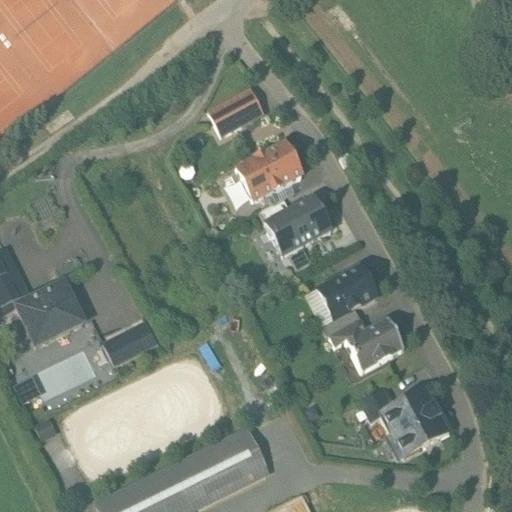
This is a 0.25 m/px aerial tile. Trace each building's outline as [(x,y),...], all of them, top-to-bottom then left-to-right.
[(511,0),(489,0),(493,20),(511,16),(511,0)] [(228,100),(207,112),(220,136),(241,125),(228,100)] [(283,144),(264,155),(264,154),(253,160),(234,171),(252,204),(301,177),(283,144)] [(347,153),(339,157),(344,165),(351,161),(347,153)] [(264,225),(263,225),(281,258),(330,232),(318,210),(316,211),(311,202),(313,201),(312,199),(289,211),(264,225)] [(283,200),(258,214),(264,225),(289,211),(283,200)] [(0,319),(14,313),(31,304),(5,251),(0,253),(0,319)] [(358,271),(316,294),(332,323),(332,324),(353,312),(375,301),(369,291),(371,288),(368,281),(364,281),(358,271)] [(35,304),(35,302),(31,304),(14,313),(34,352),(82,328),(62,289),(43,298),(44,299),(35,304)] [(359,323),(353,312),(332,324),(332,323),(321,328),(327,340),(359,323)] [(107,369),(153,347),(141,322),(95,344),(107,369)] [(365,334),(344,345),(344,346),(360,375),(402,352),(386,322),(365,334)] [(359,323),(327,340),(333,351),(344,346),(344,345),(365,334),(359,323)] [(15,409),(34,398),(24,381),(5,391),(15,409)] [(383,390),(359,403),(371,425),(379,420),(379,419),(394,411),(383,390)] [(394,411),(379,419),(379,420),(402,461),(447,437),(425,395),(394,411)] [(238,439),(95,511),(193,511),(258,480),(238,439)]
